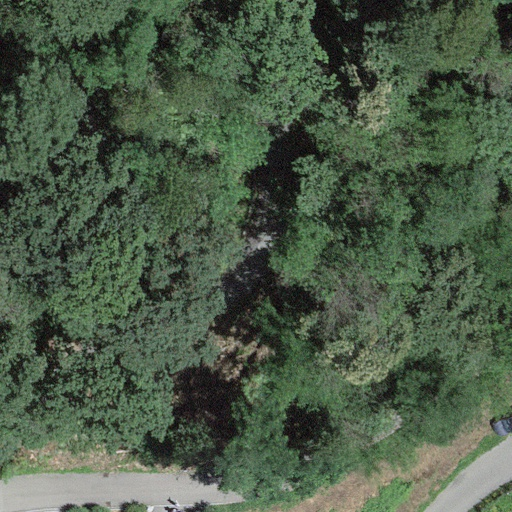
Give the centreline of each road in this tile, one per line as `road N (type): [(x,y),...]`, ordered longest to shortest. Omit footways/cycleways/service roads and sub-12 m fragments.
road 1 (residential): [(0,413),(234,291),(266,224),(281,0)]
road 2 (residential): [(511,333),(369,429),(256,488),(54,489),(0,498)]
